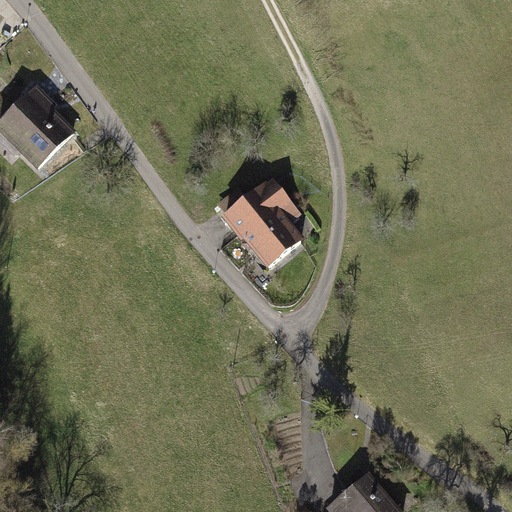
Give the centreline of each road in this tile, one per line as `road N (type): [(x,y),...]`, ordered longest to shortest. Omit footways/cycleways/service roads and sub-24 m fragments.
road 1 (residential): [(20,0),(183,219),(288,337)]
road 2 (track): [(288,337),(324,288),(337,236),(338,172),(329,127),(268,0)]
